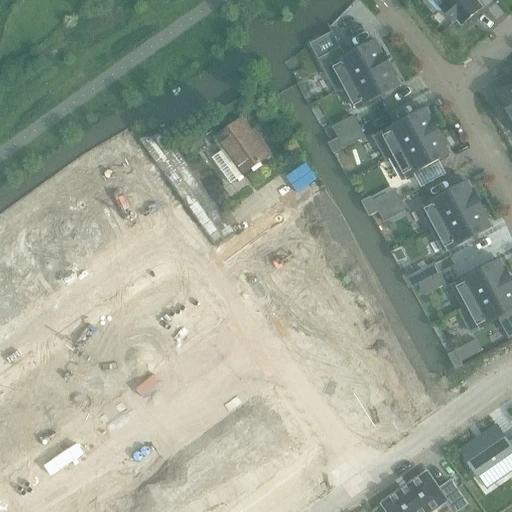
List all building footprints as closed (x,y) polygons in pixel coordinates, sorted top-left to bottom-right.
[(462,26),(482,9),(474,0),(440,0),(445,5),(441,8),(454,23),(458,20),(462,26)] [(337,92),(389,64),(378,42),(346,59),(341,48),(320,59),(337,92)] [(401,86),(389,64),(337,92),(346,88),(357,109),(401,86)] [(511,85),(498,93),(511,119),(511,85)] [(387,160),(439,132),(427,110),(375,138),(387,160)] [(360,127),(354,117),(333,128),(338,139),(360,127)] [(217,138),(225,150),(215,157),(222,168),(233,183),(271,156),(261,142),(258,143),(242,120),(217,138)] [(365,138),(360,127),(338,139),(344,149),(365,138)] [(451,155),(439,132),(387,160),(387,161),(391,159),(403,180),(451,155)] [(134,155),(111,172),(134,205),(158,188),(134,155)] [(111,172),(87,189),(111,222),(134,205),(111,172)] [(432,231),(481,205),(469,183),(420,209),(432,231)] [(87,189),(64,206),(87,239),(111,222),(87,189)] [(400,201),(394,191),(373,202),(379,212),(400,201)] [(406,212),(400,201),(379,212),(384,223),(406,212)] [(492,228),(481,205),(432,231),(444,253),(492,228)] [(64,206),(40,222),(64,256),(87,239),(64,206)] [(273,250),(251,265),(265,284),(302,258),(289,240),(299,233),(289,219),(264,237),(273,250)] [(40,222),(17,239),(41,272),(64,256),(40,222)] [(17,239),(0,251),(0,265),(17,289),(41,272),(17,239)] [(302,258),(265,284),(279,303),(300,288),(308,300),(334,282),(324,268),(315,276),(302,258)] [(182,262),(163,275),(188,311),(207,297),(182,262)] [(460,312),(511,283),(511,282),(501,262),(453,287),(464,309),(460,311),(460,312)] [(440,275),(435,264),(414,275),(419,286),(440,275)] [(0,265),(0,301),(17,289),(0,265)] [(163,275),(146,287),(171,322),(188,311),(163,275)] [(414,275),(406,280),(412,290),(419,286),(414,275)] [(446,285),(440,275),(419,286),(425,297),(446,285)] [(317,312),(295,327),(309,346),(346,319),(333,302),(343,295),(334,282),(308,300),(317,312)] [(472,334),(511,312),(511,283),(460,312),(472,334)] [(146,287),(130,299),(155,334),(171,322),(146,287)] [(130,299),(113,311),(138,346),(155,334),(130,299)] [(113,311),(97,323),(122,358),(138,346),(113,311)] [(346,319),(309,346),(323,365),(344,350),(353,361),(378,343),(369,330),(359,337),(346,319)] [(211,322),(201,329),(206,336),(216,329),(211,322)] [(97,323),(80,335),(105,370),(122,358),(97,323)] [(194,334),(185,341),(189,347),(199,341),(194,334)] [(80,335),(63,347),(89,382),(105,370),(80,335)] [(185,341),(175,348),(180,355),(189,347),(185,341)] [(449,356),(448,356),(450,359),(453,365),(456,371),(463,367),(461,363),(482,351),(477,341),(453,353),(449,356)] [(361,373),(340,389),(353,408),(390,381),(378,363),(387,356),(378,343),(353,361),(361,373)] [(63,347),(47,359),(72,394),(89,382),(63,347)] [(161,358),(152,365),(156,371),(166,364),(161,358)] [(47,359),(28,372),(53,407),(72,394),(47,359)] [(152,365),(142,372),(147,378),(156,371),(152,365)] [(390,381),(353,408),(367,427),(389,411),(397,424),(423,406),(413,392),(403,399),(390,381)] [(128,382),(118,389),(123,395),(133,388),(128,382)] [(118,389),(109,396),(113,402),(123,395),(118,389)] [(260,390),(250,397),(255,404),(265,397),(260,390)] [(250,397),(241,404),(245,411),(255,404),(250,397)] [(0,401),(0,441),(2,444),(21,430),(0,401)] [(95,405),(85,412),(90,419),(100,412),(95,405)] [(287,408),(268,422),(293,457),(312,444),(287,408)] [(85,412),(76,419),(80,426),(90,419),(85,412)] [(227,414),(217,421),(222,428),(232,421),(227,414)] [(217,421),(207,428),(212,435),(222,428),(217,421)] [(268,422),(251,434),(277,469),(293,457),(268,422)] [(462,451),(461,451),(485,487),(487,490),(511,473),(511,442),(509,444),(501,433),(497,427),(496,427),(497,429),(490,433),(462,452),(462,451)] [(251,434),(235,446),(260,481),(277,469),(251,434)] [(194,438),(184,445),(189,451),(198,444),(194,438)] [(184,445),(174,452),(179,458),(189,451),(184,445)] [(235,446),(218,458),(243,493),(260,481),(235,446)] [(25,456),(15,463),(20,469),(30,462),(25,456)] [(218,458),(202,470),(227,505),(243,493),(218,458)] [(161,462),(151,469),(155,475),(165,468),(161,462)] [(15,463),(5,470),(10,476),(20,469),(15,463)] [(151,469),(141,476),(146,482),(155,475),(151,469)] [(202,470),(185,482),(206,511),(216,511),(227,505),(202,470)] [(428,473),(382,505),(386,511),(433,511),(446,503),(452,511),(457,511),(467,505),(451,482),(439,490),(428,473)] [(206,511),(185,482),(169,493),(181,511),(206,511)] [(181,511),(169,493),(149,507),(152,511),(181,511)]
